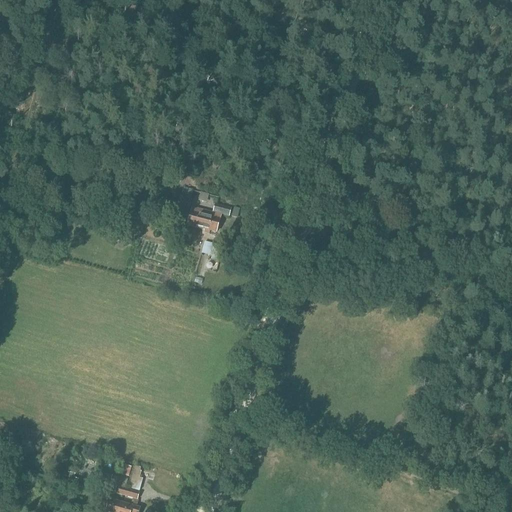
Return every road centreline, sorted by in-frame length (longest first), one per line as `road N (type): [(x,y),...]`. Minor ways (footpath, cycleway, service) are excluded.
road 1 (track): [(212,511),(380,0)]
road 2 (track): [(234,416),(511,509)]
road 3 (track): [(72,0),(0,246)]
